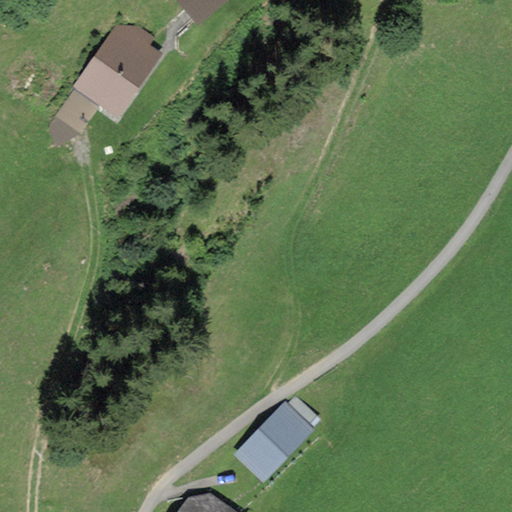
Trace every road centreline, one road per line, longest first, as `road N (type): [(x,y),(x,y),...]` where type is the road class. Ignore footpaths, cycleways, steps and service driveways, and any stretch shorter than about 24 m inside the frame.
road 1 (track): [(399,0),(291,228),(296,326),(257,410)]
road 2 (track): [(83,143),(93,261),(50,382),(30,511)]
